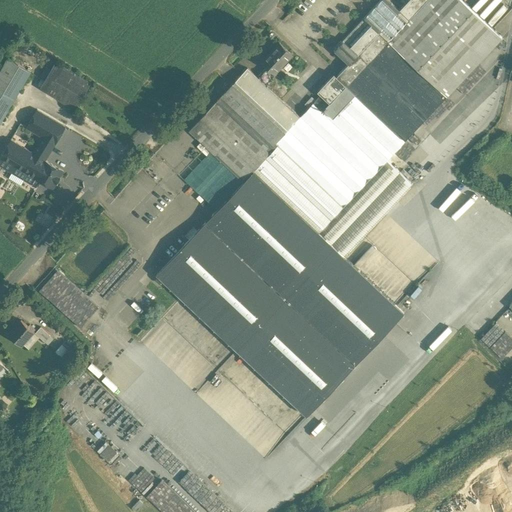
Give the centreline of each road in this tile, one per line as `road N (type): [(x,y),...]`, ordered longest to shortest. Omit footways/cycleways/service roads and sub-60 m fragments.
road 1 (residential): [(275,0),(0,299)]
road 2 (unknown): [(91,310),(117,337),(78,386),(75,410),(180,511)]
road 3 (unknown): [(91,310),(145,255),(161,224),(160,210),(116,173)]
